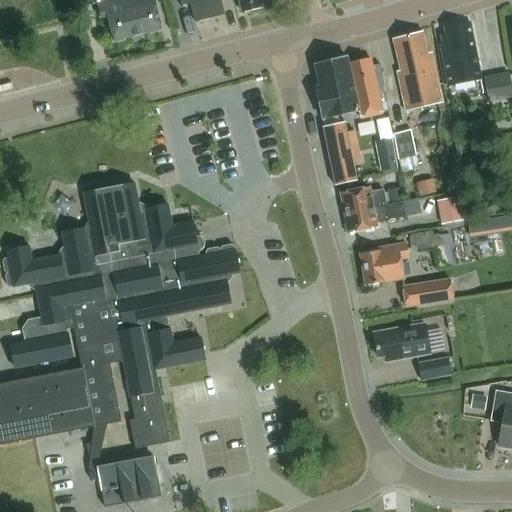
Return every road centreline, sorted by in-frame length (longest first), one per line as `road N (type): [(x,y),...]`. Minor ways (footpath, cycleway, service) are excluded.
road 1 (unclassified): [(388,461),(361,412),(279,41)]
road 2 (secondary): [(0,111),(279,41)]
road 3 (secondary): [(310,33),(439,0)]
road 4 (unclassified): [(511,494),(447,491),(415,482),(388,461)]
